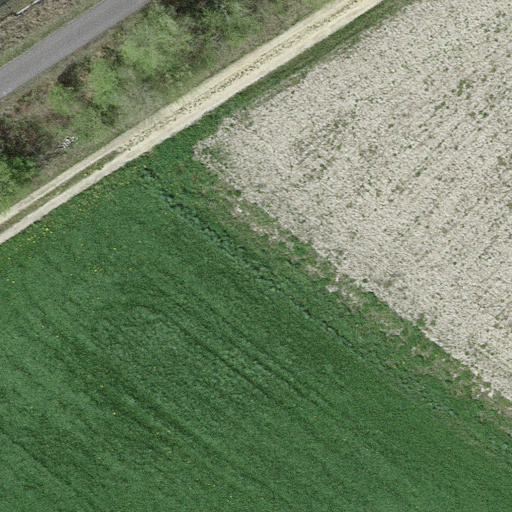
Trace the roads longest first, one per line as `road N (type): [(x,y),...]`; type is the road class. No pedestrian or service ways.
road 1 (track): [(360,0),(0,230)]
road 2 (track): [(130,0),(0,84)]
